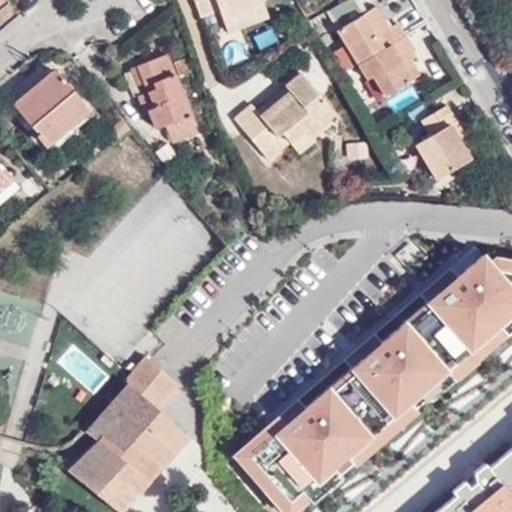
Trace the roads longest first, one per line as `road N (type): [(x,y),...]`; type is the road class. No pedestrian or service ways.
road 1 (residential): [(400,215),(347,217),(284,239),(176,358)]
road 2 (residential): [(400,215),(240,390)]
road 3 (tertiary): [(511,122),(439,0)]
